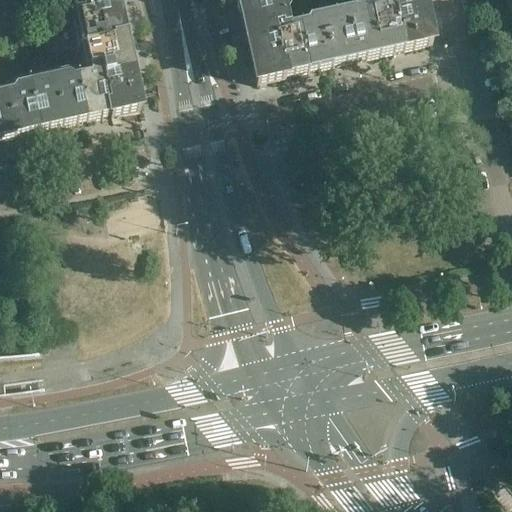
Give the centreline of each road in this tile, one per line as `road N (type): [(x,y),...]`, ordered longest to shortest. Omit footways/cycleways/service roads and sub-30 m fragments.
road 1 (tertiary): [(298,365),(244,245),(202,80),(176,15)]
road 2 (tertiary): [(176,15),(201,202),(259,375)]
road 3 (secondary): [(0,462),(84,457),(280,415)]
road 4 (secondary): [(259,375),(0,429)]
road 5 (secondary): [(511,319),(298,365)]
road 6 (residential): [(472,77),(279,120)]
road 7 (residential): [(511,232),(472,77)]
road 8 (secondary): [(392,495),(404,430),(448,378)]
road 9 (residential): [(126,154),(0,182)]
road 10 (secondary): [(323,403),(448,378)]
road 11 (secondary): [(280,415),(359,511)]
